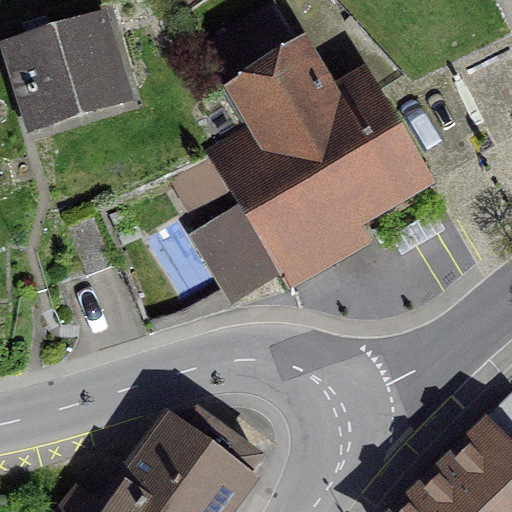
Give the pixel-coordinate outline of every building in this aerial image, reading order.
[(334,105),(277,9),(209,50),(264,142),(220,168),(290,285),(329,262),(317,243),(434,173),(378,79),(334,105)] [(121,27),(32,53),(55,132),(144,105),(121,27)] [(96,205),(60,220),(82,272),(118,258),(96,205)] [(179,403),(106,511),(255,511),(283,472),(179,403)] [(511,511),(511,429),(425,511),(511,511)]
